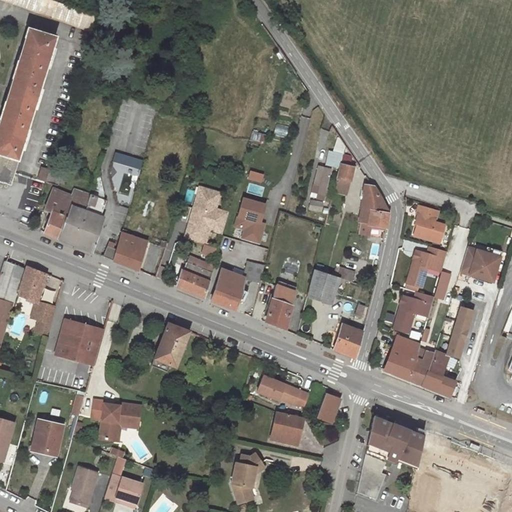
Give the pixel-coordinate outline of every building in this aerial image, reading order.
[(49,0),(2,0),(91,32),(95,17),(49,0)] [(196,0),(195,8),(200,10),(203,0),(196,0)] [(27,29),(24,38),(27,39),(20,62),(17,61),(12,80),(14,81),(7,102),(5,102),(0,117),(0,121),(1,122),(0,125),(0,178),(11,182),(21,148),(23,141),(24,137),(27,130),(33,108),(36,101),(37,96),(39,88),(45,68),(48,60),(49,56),(51,49),(55,37),(27,29)] [(24,38),(17,61),(20,62),(27,39),(24,38)] [(12,80),(5,102),(7,102),(14,81),(12,80)] [(136,134),(127,164),(135,166),(144,136),(136,134)] [(343,154),(345,144),(341,138),(338,138),(334,151),(330,150),(327,164),(339,168),(340,163),(343,154)] [(351,157),(343,154),(340,163),(348,166),(351,157)] [(64,165),(51,161),(48,168),(44,181),(58,185),(64,165)] [(339,168),(337,177),(349,180),(350,181),(354,167),(348,166),(340,163),(339,168)] [(38,179),(44,181),(48,168),(41,166),(38,179)] [(319,166),(312,192),(318,193),(325,195),(331,169),(319,166)] [(349,180),(337,177),(334,189),(345,193),(349,180)] [(381,199),(374,186),(364,185),(362,194),(365,194),(363,207),(359,222),(360,222),(367,223),(370,211),(389,214),(385,207),(381,199)] [(44,232),(58,238),(70,205),(85,211),(90,195),(75,190),(73,196),(53,188),(45,209),(51,212),(44,232)] [(95,188),(93,196),(104,200),(106,192),(95,188)] [(189,222),(185,238),(204,244),(208,229),(223,233),(229,213),(216,209),(221,192),(209,189),(207,196),(198,193),(194,208),(195,208),(200,209),(198,217),(195,216),(192,218),(191,223),(189,222)] [(100,217),(105,201),(104,200),(93,196),(90,195),(85,211),(100,217)] [(301,199),(294,197),(290,209),(297,212),(301,199)] [(265,205),(243,198),(238,216),(243,217),(240,227),(245,229),(242,239),(259,244),(265,224),(261,222),(265,205)] [(70,205),(58,238),(60,239),(91,252),(99,229),(96,228),(100,217),(85,211),(70,205)] [(437,211),(419,206),(417,214),(418,214),(415,224),(417,224),(414,235),(439,242),(444,225),(434,222),(437,211)] [(367,224),(370,225),(383,227),(386,227),(389,214),(370,211),(367,223),(367,224)] [(368,228),(370,225),(367,224),(367,223),(360,222),(358,231),(364,232),(365,228),(368,228)] [(383,227),(370,225),(368,228),(367,234),(381,236),(383,227)] [(114,260),(138,270),(146,241),(122,233),(117,249),(114,260)] [(114,260),(117,249),(107,246),(103,256),(114,260)] [(441,271),(447,251),(429,246),(427,254),(416,250),(415,253),(414,259),(407,283),(420,286),(425,267),(441,271)] [(486,253),(467,247),(460,271),(492,281),(500,257),(486,253)] [(487,248),(486,253),(500,257),(501,252),(487,248)] [(245,278),(248,261),(237,258),(236,262),(231,261),(229,267),(230,267),(230,269),(233,270),(232,273),(233,274),(245,278)] [(24,269),(5,260),(0,275),(0,298),(13,302),(15,295),(24,269)] [(260,283),(264,265),(248,261),(245,278),(244,278),(260,283)] [(176,286),(205,297),(212,272),(198,267),(199,264),(195,262),(194,265),(186,262),(183,270),(181,270),(176,286)] [(200,262),(199,264),(198,267),(212,272),(213,267),(200,262)] [(47,274),(27,265),(17,294),(36,301),(38,302),(47,274)] [(340,267),(338,277),(339,278),(352,282),(356,272),(340,267)] [(232,273),(225,271),(221,269),(217,283),(229,288),(233,274),(232,273)] [(337,277),(313,269),(306,296),(331,304),(339,278),(338,277),(337,277)] [(244,278),(245,278),(233,274),(229,288),(217,283),(211,300),(235,309),(244,278)] [(267,280),(262,279),(259,291),(266,292),(268,282),(267,282),(267,280)] [(278,280),(276,286),(293,292),(295,286),(278,280)] [(266,322),(285,330),(292,305),(291,305),(295,292),(293,292),(276,286),(272,299),(272,301),(271,305),(268,313),(266,322)] [(428,316),(434,296),(415,291),(414,299),(403,296),(403,297),(401,303),(394,328),(407,332),(413,312),(428,316)] [(0,298),(0,342),(6,325),(13,302),(0,298)] [(38,302),(36,301),(31,317),(38,319),(43,303),(38,302)] [(47,336),(55,307),(43,303),(38,319),(35,332),(47,336)] [(364,306),(358,305),(355,315),(361,317),(364,306)] [(472,310),(459,306),(445,355),(459,359),(472,310)] [(94,364),(103,330),(65,319),(55,354),(94,364)] [(168,322),(167,323),(154,358),(169,365),(175,367),(189,331),(168,322)] [(416,358),(417,358),(419,359),(420,356),(422,357),(429,330),(431,331),(433,324),(426,322),(420,345),(416,358)] [(355,358),(362,332),(342,324),(334,350),(355,358)] [(409,380),(417,358),(416,358),(420,345),(397,336),(384,370),(409,380)] [(417,358),(409,380),(422,385),(434,354),(426,351),(424,357),(422,357),(420,356),(419,359),(417,358)] [(434,354),(422,385),(449,395),(454,381),(441,376),(449,356),(445,355),(435,351),(434,354)] [(169,365),(154,358),(151,365),(167,372),(169,365)] [(293,404),(298,390),(262,375),(256,391),(277,400),(278,398),(293,404)] [(332,422),(340,400),(324,393),(316,416),(332,422)] [(99,438),(114,440),(116,421),(138,423),(140,405),(119,403),(119,405),(103,404),(104,401),(94,400),(92,418),(102,420),(99,438)] [(303,418),(275,411),(270,433),(298,439),(303,418)] [(417,465),(423,433),(416,430),(394,421),(392,424),(385,422),(387,418),(378,415),(375,415),(373,417),(356,492),(376,500),(386,475),(381,473),(387,458),(394,461),(395,457),(417,465)] [(13,423),(0,418),(0,459),(3,460),(13,423)] [(31,450),(46,453),(46,451),(57,454),(63,424),(38,419),(31,450)] [(137,428),(138,423),(116,421),(114,440),(119,440),(121,426),(137,428)] [(298,439),(270,433),(269,439),(297,445),(298,439)] [(236,462),(232,481),(252,485),(255,473),(257,465),(261,463),(255,454),(248,458),(241,456),(240,462),(236,462)] [(124,458),(118,456),(116,463),(122,465),(124,458)] [(116,463),(112,474),(118,476),(122,465),(116,463)] [(255,473),(264,467),(261,463),(257,465),(255,473)] [(97,473),(78,467),(72,486),(75,487),(70,501),(87,506),(97,473)] [(425,495),(447,496),(447,493),(467,495),(468,484),(465,484),(465,475),(453,474),(453,476),(443,476),(443,473),(427,472),(425,495)] [(118,476),(112,474),(104,497),(115,501),(116,498),(136,505),(142,484),(118,476)] [(232,481),(232,484),(238,502),(253,498),(249,487),(251,486),(252,485),(232,481)] [(493,484),(486,481),(477,503),(474,511),(482,511),(485,505),(493,484)] [(135,508),(136,505),(116,498),(115,501),(135,508)]
